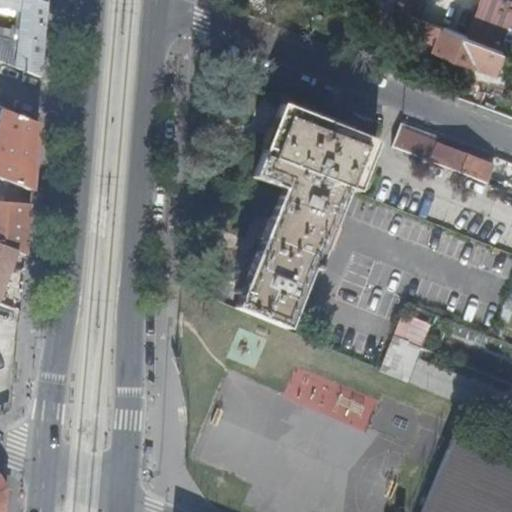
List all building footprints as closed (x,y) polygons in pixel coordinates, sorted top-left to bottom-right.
[(47,3),(39,0),(0,0),(0,5),(21,11),(19,40),(11,39),(11,33),(0,30),(0,60),(41,76),(47,3)] [(402,0),(399,7),(414,12),(423,16),(429,0),(402,0)] [(429,0),(423,16),(442,23),(450,0),(429,0)] [(507,48),(511,50),(511,2),(506,0),(477,0),(465,32),(507,48)] [(369,18),(402,31),(408,16),(374,3),(369,18)] [(414,12),(406,32),(438,44),(438,46),(499,69),(507,48),(465,32),(442,23),(423,16),(414,12)] [(263,152),(348,185),(358,189),(378,138),(283,101),(263,152)] [(0,176),(31,189),(37,123),(2,108),(0,117),(0,176)] [(494,164),(401,128),(394,146),(488,182),(494,164)] [(236,308),(287,330),(311,268),(315,270),(348,185),(263,152),(254,176),(282,187),(236,308)] [(26,254),(30,203),(0,200),(0,244),(16,251),(26,254)] [(0,294),(16,251),(0,244),(0,294)] [(511,314),(511,292),(507,291),(501,312),(511,314)] [(400,313),(379,372),(492,411),(501,388),(416,358),(429,323),(400,313)] [(296,403),(365,430),(378,395),(309,369),(296,403)] [(511,511),(511,464),(452,439),(422,511),(511,511)]
